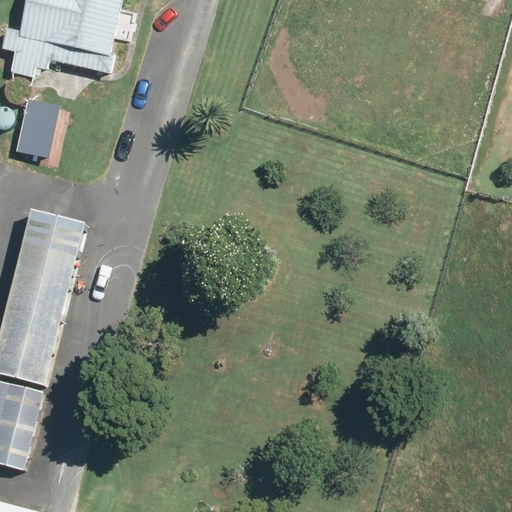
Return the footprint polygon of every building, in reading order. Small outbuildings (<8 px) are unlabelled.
[(130,0),(36,0),(28,34),(11,30),(5,54),(20,57),(17,71),(51,80),(56,62),(112,76),(130,0)] [(49,156),(55,110),(28,106),(22,152),(49,156)] [(0,374),(52,388),(96,224),(40,209),(0,358),(0,374)] [(0,463),(30,472),(51,394),(0,379),(0,463)] [(0,511),(36,511),(0,503),(0,511)]
